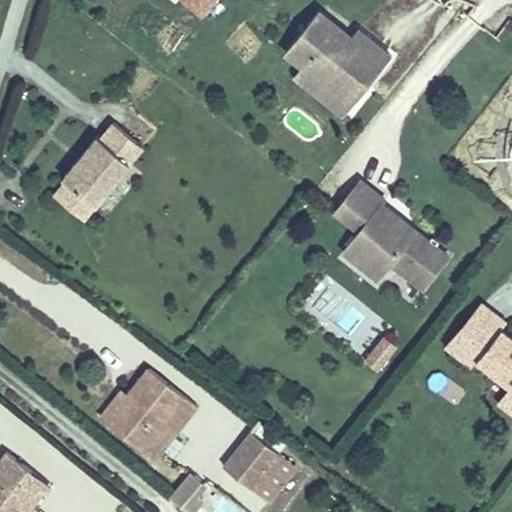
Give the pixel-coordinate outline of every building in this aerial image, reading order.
[(174,0),(203,22),(219,0),(230,0),(234,3),(236,0),(174,0)] [(348,35),(316,9),(284,49),(304,64),(346,98),(362,78),(366,82),(389,54),(355,27),(348,35)] [(346,98),(304,64),(295,75),(342,112),(366,82),(362,78),(346,98)] [(100,139),(97,137),(63,179),(66,181),(95,205),(142,147),(113,123),(100,139)] [(384,197),(359,177),(335,208),(360,228),(348,242),(365,256),(373,246),(390,259),(423,285),(448,253),(415,227),(411,231),(406,227),(405,219),(381,201),(384,197)] [(95,205),(66,181),(55,195),(84,218),(95,205)] [(365,256),(348,242),(343,248),(377,275),(390,259),(373,246),(365,256)] [(511,335),(505,330),(508,324),(483,305),(450,347),(476,367),(479,362),(511,387),(511,335)] [(379,372),(397,346),(382,336),(364,362),(379,372)] [(161,443),(194,397),(145,362),(113,409),(161,443)] [(294,441),(260,415),(250,428),(285,453),(294,441)] [(227,457),(259,483),(285,453),(250,428),(227,457)] [(17,481),(33,458),(9,439),(0,450),(0,511),(18,511),(34,493),(17,481)] [(285,453),(259,483),(271,492),(294,462),(285,453)] [(51,473),(33,458),(17,481),(34,493),(51,473)] [(187,471),(167,501),(184,511),(196,511),(213,489),(187,471)]
